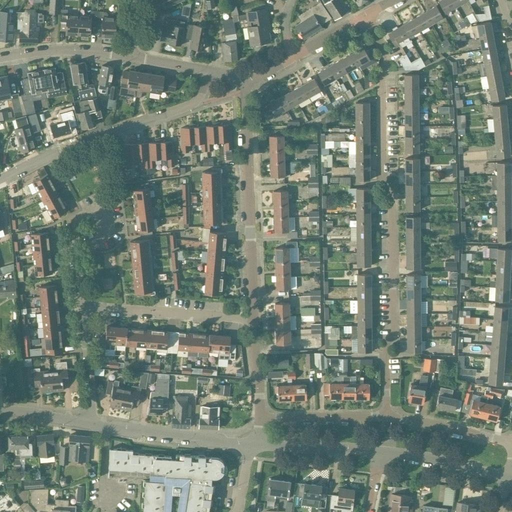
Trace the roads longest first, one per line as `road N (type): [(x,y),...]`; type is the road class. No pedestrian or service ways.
road 1 (residential): [(386,415),(394,204),(383,179),(383,59),(361,19)]
road 2 (residential): [(205,73),(190,106),(70,146),(0,181)]
road 3 (residential): [(251,313),(246,84)]
road 4 (residential): [(251,313),(82,306)]
road 5 (unclassified): [(251,447),(92,425)]
road 6 (residential): [(82,306),(74,219),(86,209),(101,211),(106,231),(94,237)]
road 7 (unclassified): [(511,474),(374,454)]
road 8 (residential): [(0,58),(57,51),(129,57)]
road 9 (residential): [(386,415),(511,440)]
road 10 (residential): [(261,419),(386,415)]
road 11 (unclassified): [(374,454),(251,447)]
